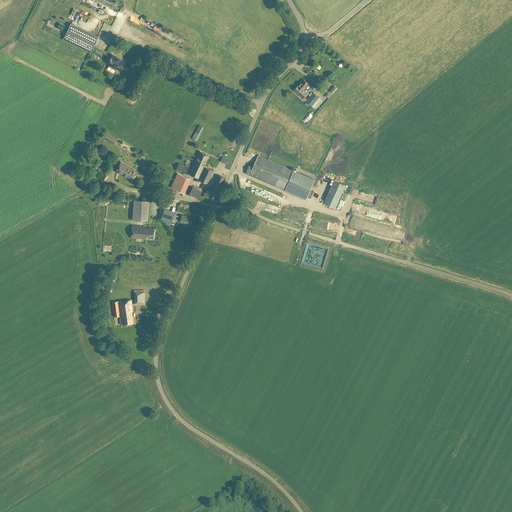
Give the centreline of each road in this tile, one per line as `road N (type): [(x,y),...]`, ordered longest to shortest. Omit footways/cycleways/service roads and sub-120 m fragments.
road 1 (unclassified): [(302,511),(275,482),(179,418),(158,382),(159,339),(229,176)]
road 2 (unclassified): [(511,296),(262,218),(241,202),(229,176)]
road 3 (unclassified): [(229,176),(267,90),(304,38)]
road 4 (unknown): [(125,40),(259,109)]
